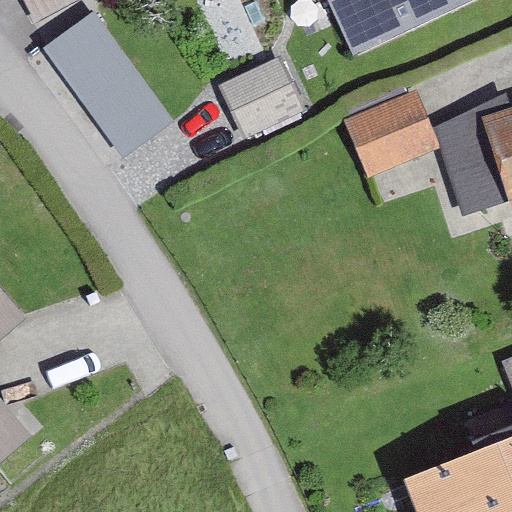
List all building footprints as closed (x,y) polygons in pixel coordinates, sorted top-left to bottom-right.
[(87,0),(28,0),(40,24),(87,0)] [(295,0),(298,5),(307,0),(326,0),(353,57),(478,0),(295,0)] [(176,133),(95,25),(51,58),(132,166),(176,133)] [(304,117),(282,68),(224,94),(246,143),(304,117)] [(442,154),(421,102),(354,130),(376,182),(442,154)] [(511,118),(494,125),(511,180),(511,118)] [(0,347),(25,325),(0,297),(0,470),(36,438),(0,397),(0,347)] [(511,511),(511,453),(421,489),(429,511),(511,511)]
